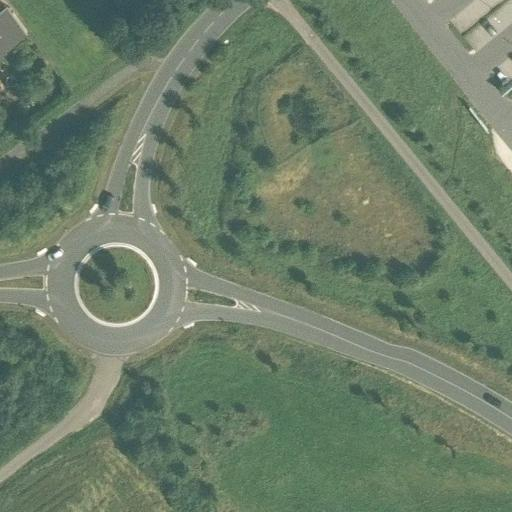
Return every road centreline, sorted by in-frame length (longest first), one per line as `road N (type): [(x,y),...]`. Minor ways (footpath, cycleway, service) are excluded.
road 1 (secondary): [(511,429),(442,385),(275,308),(213,296),(169,299)]
road 2 (track): [(511,276),(280,0)]
road 3 (tertiary): [(238,0),(177,66),(143,121),(129,161),(125,228)]
road 4 (track): [(110,341),(99,387),(80,412),(0,474)]
road 5 (secondary): [(59,293),(73,323),(110,341),(149,329),(169,299)]
